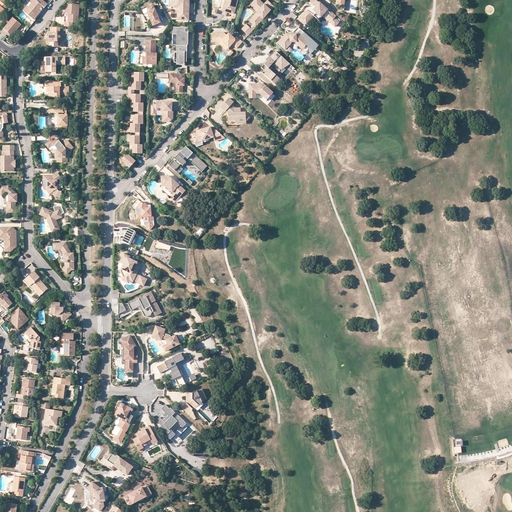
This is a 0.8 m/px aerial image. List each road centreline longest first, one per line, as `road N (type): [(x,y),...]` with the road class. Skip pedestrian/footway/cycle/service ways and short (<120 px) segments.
road 1 (track): [(277,446),(277,408),(232,279),(225,234),(246,222),(280,233)]
road 2 (track): [(379,335),(315,131),(365,116)]
road 3 (residential): [(30,253),(17,58)]
road 4 (residential): [(109,184),(115,0)]
road 5 (residential): [(198,106),(294,0)]
road 6 (residential): [(44,511),(103,391)]
road 7 (residential): [(105,326),(108,203)]
